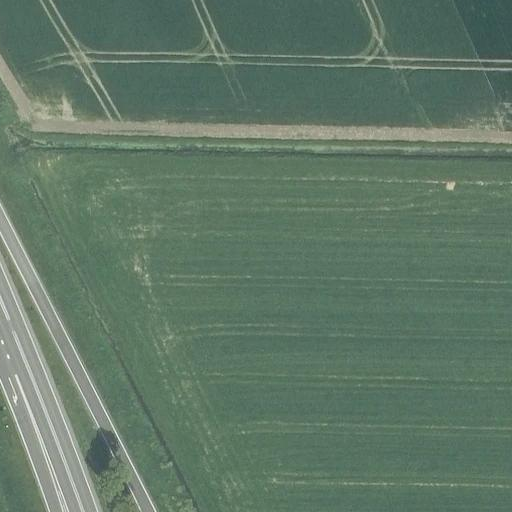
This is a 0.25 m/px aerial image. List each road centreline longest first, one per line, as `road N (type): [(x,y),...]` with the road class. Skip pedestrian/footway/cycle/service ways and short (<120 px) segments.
road 1 (trunk): [(143,511),(0,241)]
road 2 (trunk): [(80,511),(28,370)]
road 3 (trunk): [(28,370),(60,511)]
